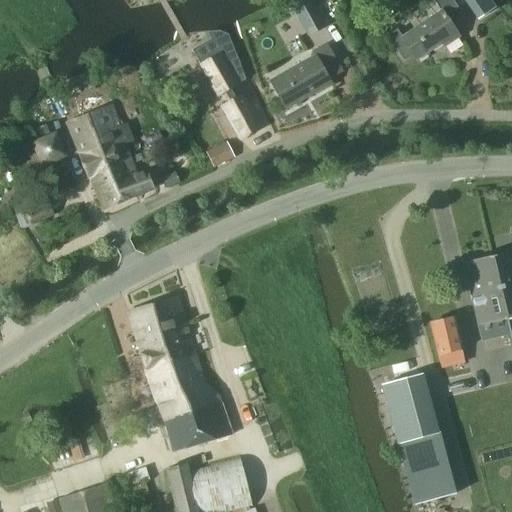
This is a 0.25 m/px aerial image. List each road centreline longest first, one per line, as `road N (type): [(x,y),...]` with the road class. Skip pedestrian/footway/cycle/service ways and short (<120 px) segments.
road 1 (unclassified): [(135,278),(114,229),(338,130),(511,119)]
road 2 (tertiary): [(135,278),(326,196),(449,172),(511,171)]
road 3 (tertiary): [(0,366),(135,278)]
